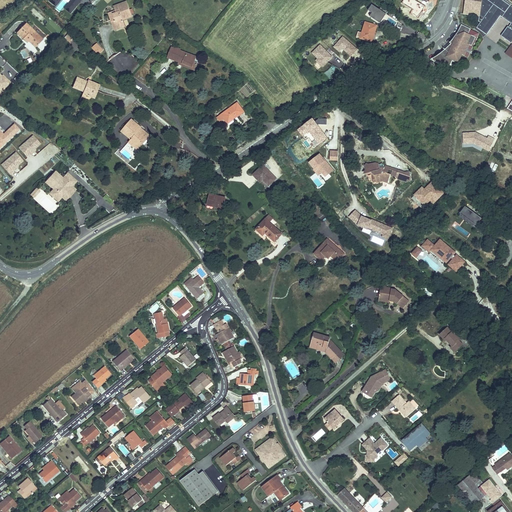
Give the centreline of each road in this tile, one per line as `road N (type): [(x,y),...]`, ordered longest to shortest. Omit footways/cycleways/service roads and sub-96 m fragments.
road 1 (residential): [(159,212),(169,195),(219,170),(355,69),(432,40),(456,0)]
road 2 (residential): [(81,511),(218,399),(221,371),(197,321)]
road 3 (residential): [(197,321),(0,484)]
road 4 (residential): [(230,295),(260,346),(288,438),(342,511)]
road 5 (residential): [(0,266),(37,273),(110,224),(159,212)]
